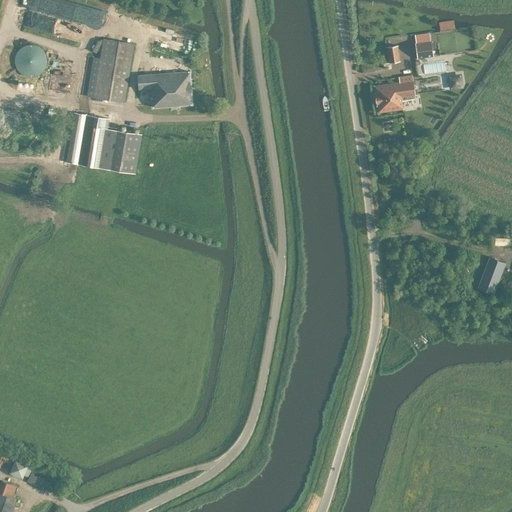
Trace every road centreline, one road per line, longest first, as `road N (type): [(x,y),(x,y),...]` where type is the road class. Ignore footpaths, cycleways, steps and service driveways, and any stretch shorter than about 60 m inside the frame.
road 1 (tertiary): [(134,511),(222,463),(254,414),(281,245),(249,0)]
road 2 (unclassified): [(320,511),(372,342),(376,302),(339,0)]
road 3 (track): [(157,118),(68,105),(57,160),(0,159)]
